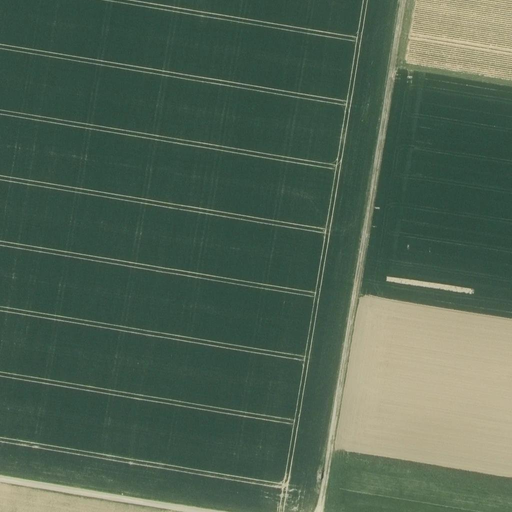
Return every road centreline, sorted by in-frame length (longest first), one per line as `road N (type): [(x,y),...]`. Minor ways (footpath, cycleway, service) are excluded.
road 1 (track): [(403,0),(319,511)]
road 2 (track): [(199,511),(0,479)]
